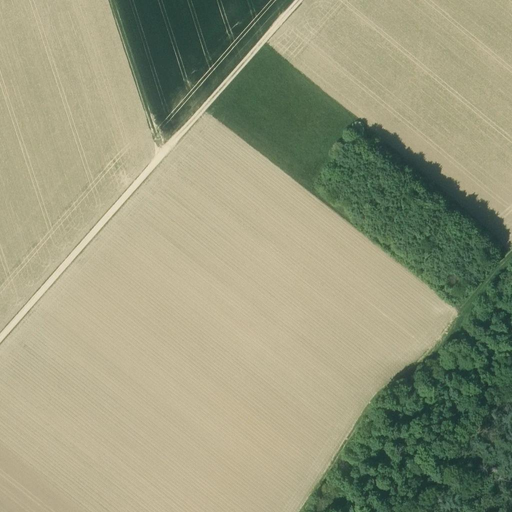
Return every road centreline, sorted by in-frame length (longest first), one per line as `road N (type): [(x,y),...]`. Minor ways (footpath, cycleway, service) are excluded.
road 1 (track): [(511,275),(371,425),(314,511)]
road 2 (track): [(0,352),(170,159)]
road 3 (track): [(170,159),(310,0)]
road 4 (track): [(170,159),(116,0)]
